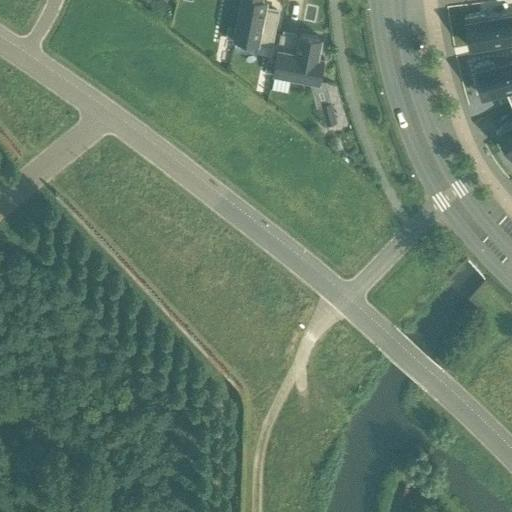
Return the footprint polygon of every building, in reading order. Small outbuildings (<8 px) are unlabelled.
[(235,0),(231,27),(228,39),(241,41),(249,43),(267,46),(274,11),(270,11),(270,10),(269,10),(269,9),(267,9),(267,10),(263,9),(263,8),(262,8),(262,9),(260,8),(260,9),(259,8),(260,4),(261,4),(261,0),(235,0)] [(470,48),(511,40),(511,14),(484,20),(483,13),(464,16),(470,48)] [(468,47),(467,31),(459,32),(458,24),(453,24),(456,48),(468,47)] [(221,37),(228,39),(231,27),(223,25),(221,37)] [(276,33),(270,61),(268,72),(272,73),(275,74),(286,76),(294,78),(297,78),(303,79),(303,80),(307,80),(308,80),(307,80),(311,81),(314,82),(315,77),(316,77),(316,74),(317,74),(316,73),(317,70),(318,70),(318,69),(317,69),(318,66),(319,65),(318,65),(318,62),(319,57),(312,56),(313,50),(313,51),(314,47),(314,46),(315,43),(316,37),(313,37),(313,36),(310,36),(310,35),(309,36),(306,35),(306,34),(305,34),(305,35),(302,34),(302,33),(301,33),(301,34),(298,33),(298,34),(295,33),(294,36),(289,35),(287,35),(288,34),(286,34),(286,35),(282,34),(282,33),(281,33),(281,34),(279,33),(276,33)] [(268,72),(270,61),(262,59),(260,71),(268,72)] [(511,89),(511,62),(494,68),(492,60),(474,65),(482,97),(511,89)] [(316,96),(330,95),(329,80),(315,80),(316,96)] [(319,107),(316,123),(326,125),(329,109),(319,107)] [(511,126),(498,135),(511,157),(511,126)]
